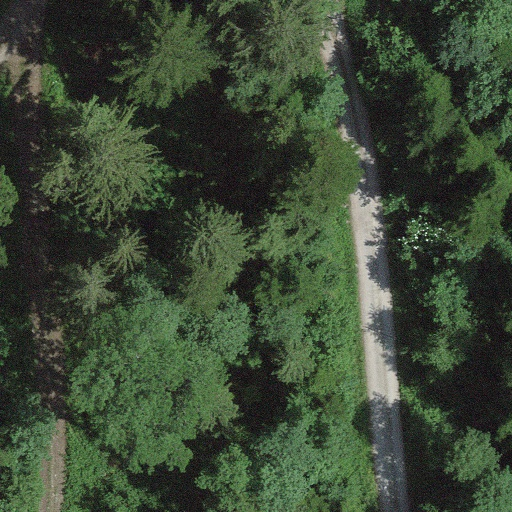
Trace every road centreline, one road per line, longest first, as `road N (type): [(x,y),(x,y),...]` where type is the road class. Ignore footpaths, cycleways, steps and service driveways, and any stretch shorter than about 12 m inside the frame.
road 1 (track): [(313,0),(372,219),(401,511)]
road 2 (track): [(71,0),(61,32),(0,97)]
